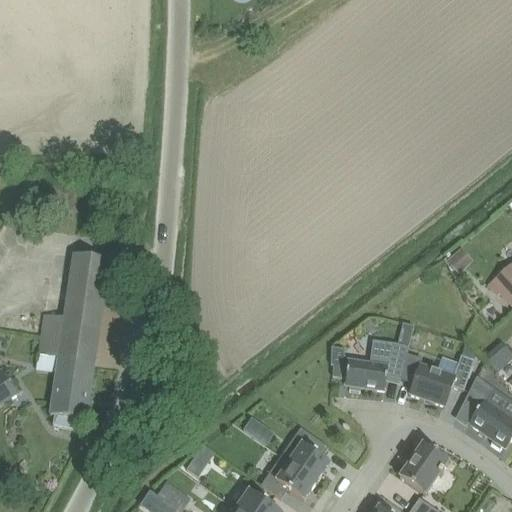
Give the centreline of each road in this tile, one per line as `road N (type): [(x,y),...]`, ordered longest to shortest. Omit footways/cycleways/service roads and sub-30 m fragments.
road 1 (unclassified): [(71,511),(133,379),(164,248),(177,0)]
road 2 (residential): [(511,488),(437,433),(402,426),(338,511)]
